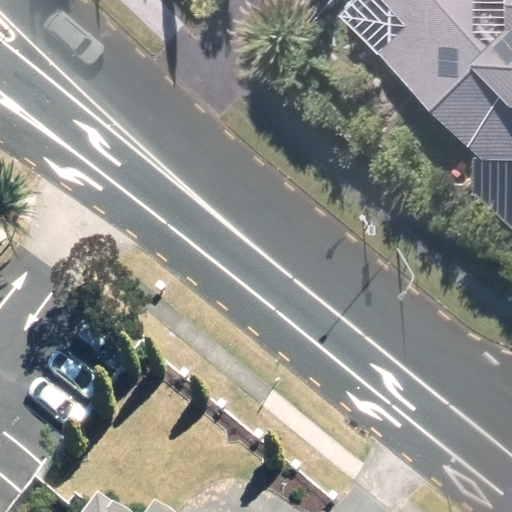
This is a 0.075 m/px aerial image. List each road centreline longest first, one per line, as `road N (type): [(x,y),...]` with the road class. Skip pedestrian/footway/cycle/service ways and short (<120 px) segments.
road 1 (tertiary): [(511,456),(146,152)]
road 2 (tertiary): [(41,0),(146,152)]
road 3 (tertiary): [(146,152),(0,61)]
road 4 (tertiary): [(146,152),(0,98)]
